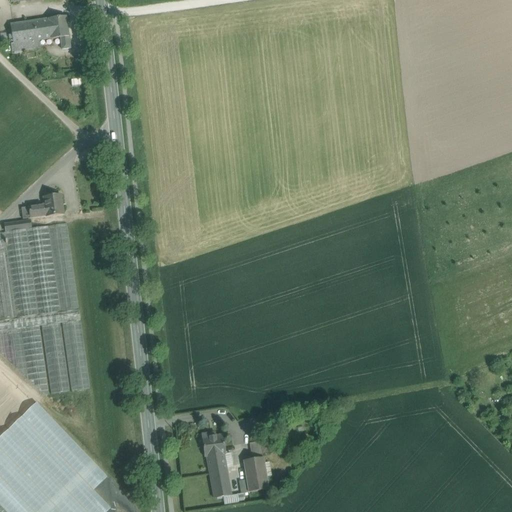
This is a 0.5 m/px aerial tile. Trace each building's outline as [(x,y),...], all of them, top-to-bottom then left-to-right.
[(66,17),(42,20),(45,40),(51,39),(51,40),(60,38),(62,50),(70,49),(66,17)] [(42,20),(10,25),(13,44),(13,45),(39,41),(45,40),(42,20)] [(39,41),(13,45),(13,44),(11,45),(12,53),(40,49),(39,41)] [(60,196),(44,198),(45,205),(47,216),(47,217),(63,215),(60,196)] [(45,205),(28,207),(28,208),(30,219),(47,216),(45,205)] [(28,208),(21,209),(23,220),(30,219),(28,208)] [(30,221),(4,225),(5,232),(31,228),(30,221)] [(67,224),(0,233),(0,322),(79,311),(67,224)] [(0,332),(39,327),(42,326),(60,324),(62,323),(80,321),(79,311),(0,322),(0,332)] [(80,321),(62,323),(72,392),(90,390),(80,321)] [(60,324),(42,326),(51,395),(70,392),(60,324)] [(39,327),(0,332),(0,354),(44,396),(49,395),(39,327)] [(107,477),(36,403),(0,437),(0,504),(7,511),(106,511),(110,509),(93,491),(107,477)] [(215,437),(203,439),(205,457),(206,457),(223,454),(225,454),(222,436),(215,437)] [(261,442),(249,444),(252,458),(263,457),(261,442)] [(223,454),(206,457),(214,499),(231,496),(223,454)] [(263,458),(243,461),(246,481),(248,493),(268,490),(263,458)] [(246,481),(239,482),(241,494),(248,493),(246,481)]
